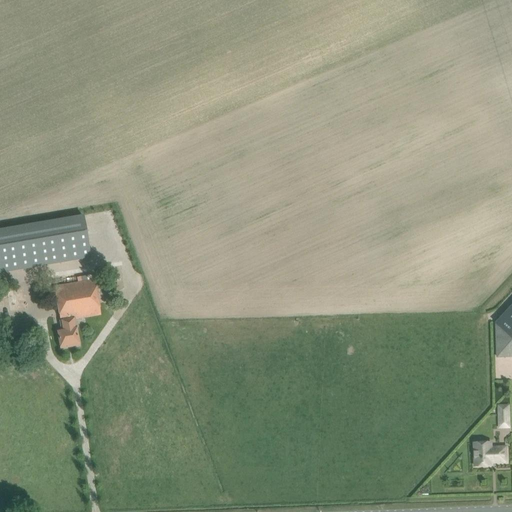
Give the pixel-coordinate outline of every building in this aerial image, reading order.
[(84,217),(0,231),(0,272),(90,257),(84,217)] [(62,286),(54,287),(62,330),(57,330),(60,349),(79,346),(74,320),(101,315),(95,281),(94,281),(77,284),(62,286)] [(26,288),(2,292),(5,313),(30,309),(26,288)] [(497,357),(511,356),(511,306),(496,323),(496,324),(497,357)] [(508,420),(508,405),(498,406),(499,420),(508,420)] [(474,443),(475,467),(492,466),(492,463),(507,463),(506,447),(491,448),(491,443),(474,443)]
